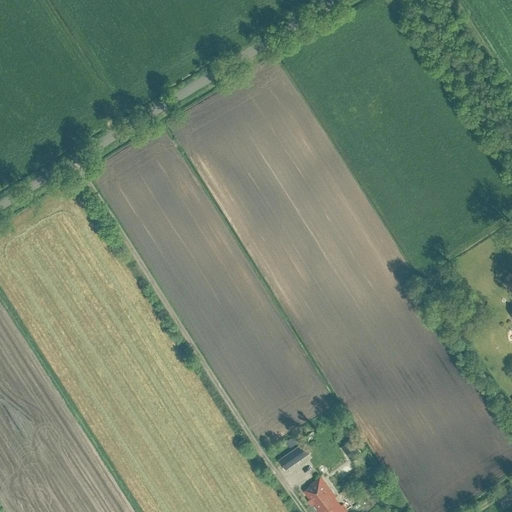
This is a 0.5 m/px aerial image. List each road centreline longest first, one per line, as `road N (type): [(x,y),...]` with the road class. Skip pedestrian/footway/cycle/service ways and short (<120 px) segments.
road 1 (track): [(73,160),(298,511)]
road 2 (tertiary): [(0,204),(340,0)]
